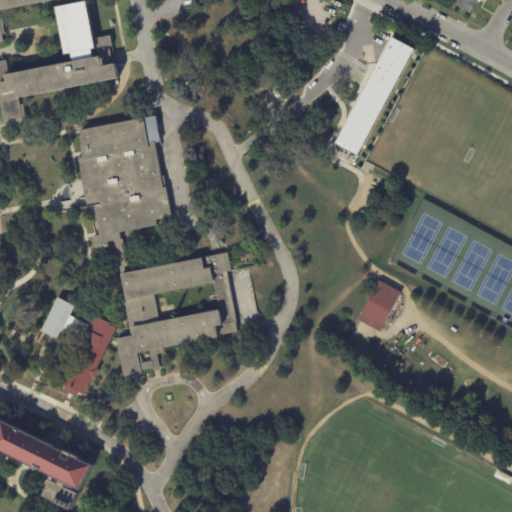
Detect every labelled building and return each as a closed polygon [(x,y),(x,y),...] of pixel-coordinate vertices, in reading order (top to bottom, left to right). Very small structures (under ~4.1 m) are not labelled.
[(0,0),(56,0),(0,10),(0,17),(1,17),(4,34),(1,34),(3,41),(0,41),(0,0)] [(338,0),(347,4),(338,31),(318,34),(303,7),(296,1),(295,0),(338,0)] [(481,0),(479,3),(477,2),(470,15),(454,5),(457,0),(481,0)] [(398,37),(418,48),(361,153),(339,143),(398,37)] [(0,71),(113,51),(118,82),(0,103),(0,71)] [(78,130),(83,158),(78,159),(87,207),(94,206),(100,235),(93,236),(95,249),(109,246),(108,242),(122,239),(121,232),(173,223),(166,175),(161,176),(155,143),(160,141),(156,116),(78,130)] [(121,273),(228,252),(232,271),(227,272),(238,332),(218,335),(218,338),(163,349),(164,353),(157,354),(160,369),(152,371),(152,368),(141,370),(141,373),(139,374),(139,375),(123,378),(116,337),(132,334),(130,325),(121,273)] [(402,296),(382,335),(360,323),(381,283),(403,295),(402,296)] [(71,317),(75,305),(55,297),(42,333),(73,346),(83,321),(71,317)] [(62,389),(75,395),(77,391),(82,393),(116,326),(92,315),(88,323),(80,339),(58,382),(64,385),(62,389)] [(0,419),(53,446),(61,450),(62,448),(82,457),(81,459),(93,465),(71,511),(43,496),(52,477),(22,462),(0,451),(0,419)]
